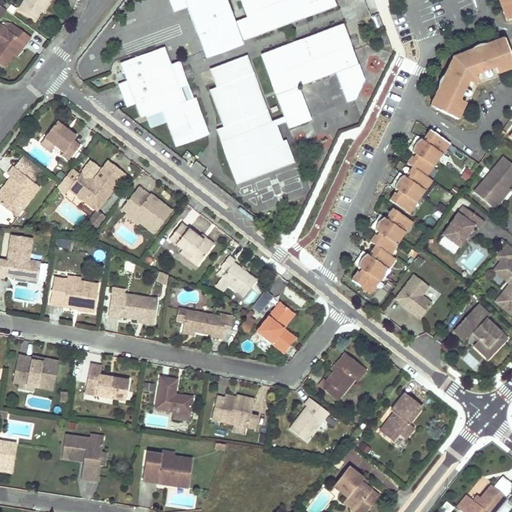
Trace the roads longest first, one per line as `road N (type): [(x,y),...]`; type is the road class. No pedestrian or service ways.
road 1 (residential): [(346,307),(289,377),(0,321)]
road 2 (residential): [(320,287),(46,74)]
road 3 (residential): [(320,287),(407,100)]
road 4 (residential): [(486,415),(346,307)]
road 5 (residential): [(511,91),(483,133),(471,137),(407,100)]
road 6 (residential): [(486,415),(409,511)]
road 7 (residential): [(0,493),(120,511)]
road 8 (residential): [(407,100),(436,47),(488,20)]
